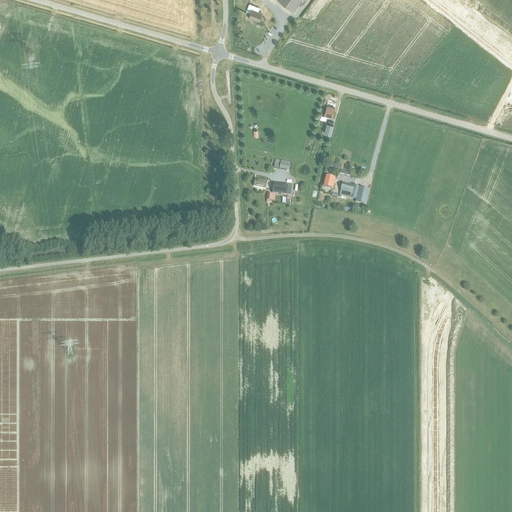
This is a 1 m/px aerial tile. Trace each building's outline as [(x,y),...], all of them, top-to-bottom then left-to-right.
[(277,0),(293,12),(301,0),(277,0)] [(248,18),(252,19),(252,18),(259,21),(262,14),(252,9),(248,18)] [(326,106),(324,115),(333,117),(335,108),(326,106)] [(331,135),(334,125),(327,123),(324,133),(331,135)] [(274,168),(279,169),(289,171),(291,163),(275,160),(274,168)] [(330,183),(332,178),(325,176),(323,187),(332,189),(333,184),(330,183)] [(254,187),(266,189),(267,181),(255,179),(254,187)] [(272,193),(290,195),(291,185),(273,183),(272,193)] [(343,196),(351,198),(354,186),(342,183),(339,196),(343,196)] [(354,186),(351,198),(356,200),(356,202),(366,205),(370,190),(354,186)]
